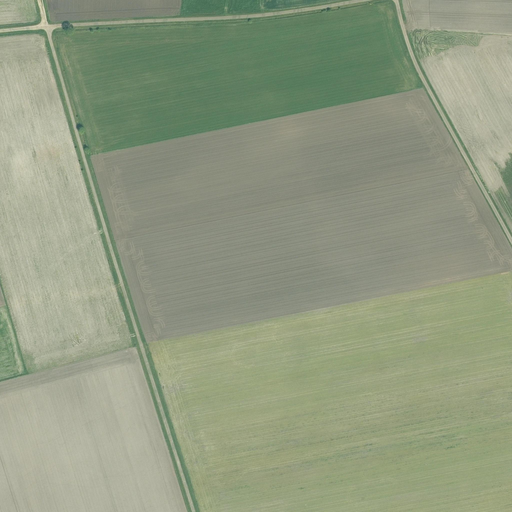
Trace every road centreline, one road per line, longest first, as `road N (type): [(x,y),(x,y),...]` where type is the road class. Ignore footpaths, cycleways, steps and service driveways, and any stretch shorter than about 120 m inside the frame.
road 1 (unclassified): [(191,511),(46,27)]
road 2 (unclassified): [(46,27),(361,0)]
road 3 (unclassified): [(511,241),(420,76),(395,0)]
